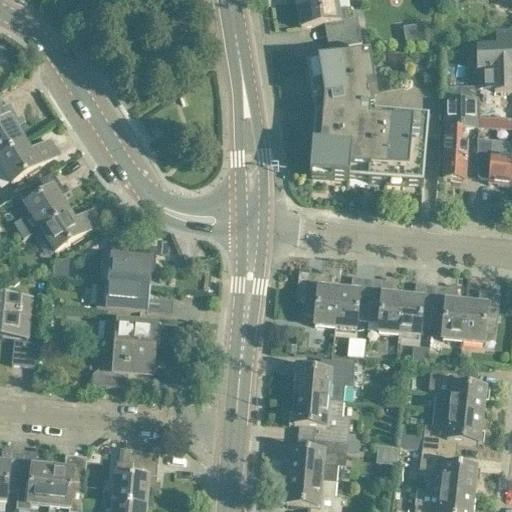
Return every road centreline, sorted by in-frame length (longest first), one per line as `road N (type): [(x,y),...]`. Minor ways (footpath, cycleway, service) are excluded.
road 1 (residential): [(511,255),(263,222)]
road 2 (secondary): [(154,202),(54,57),(0,14)]
road 3 (residential): [(233,438),(0,412)]
road 4 (secondary): [(263,222),(261,158),(245,94)]
